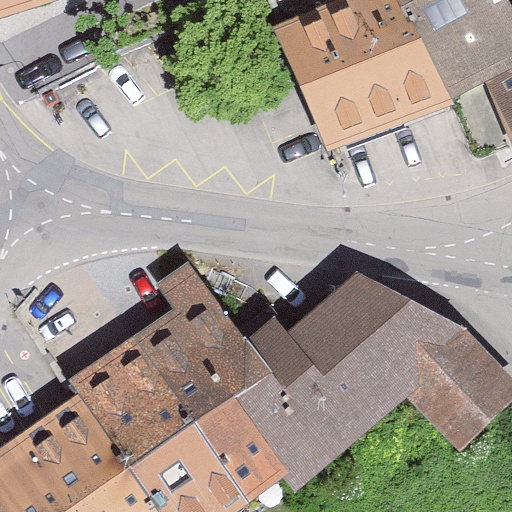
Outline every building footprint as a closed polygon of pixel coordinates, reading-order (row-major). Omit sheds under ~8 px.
[(405,0),(360,0),(272,44),(310,144),(453,100),(405,0)] [(511,0),(405,0),(453,100),(486,82),(478,69),(511,49),(511,0)] [(486,82),(511,141),(511,49),(478,69),(486,82)] [(146,302),(164,329),(252,398),(296,480),(303,495),(369,442),(292,341),(283,331),(262,349),(193,274),(146,302)] [(365,280),(292,341),(369,442),(417,402),(466,459),(511,411),(511,377),(476,342),(433,309),(365,280)] [(21,445),(0,459),(0,511),(247,511),(296,480),(252,398),(164,329),(66,395),(73,408),(21,445)]
